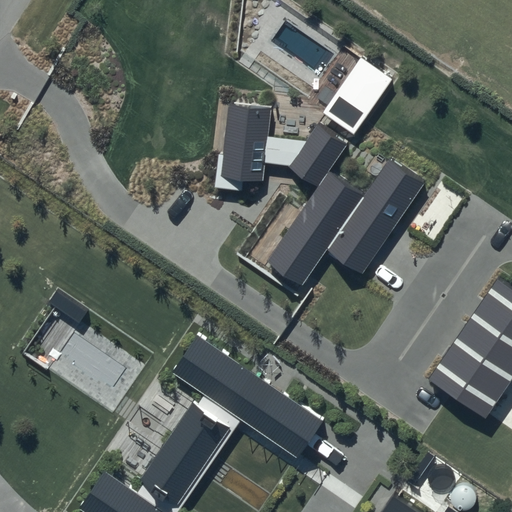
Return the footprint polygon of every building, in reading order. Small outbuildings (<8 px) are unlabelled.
[(306,283),(330,248),(367,270),(430,181),(390,152),(363,190),(332,168),(350,144),(316,120),(306,135),(268,130),(272,104),(229,98),(217,185),(245,189),(247,178),(267,181),(269,163),(292,166),(319,182),(266,255),(306,283)] [(437,370),(461,385),(452,401),(484,422),(511,377),(511,293),(493,281),(437,370)] [(183,365),(262,427),(282,400),(204,339),(183,365)] [(198,397),(145,472),(180,497),(233,422),(198,397)] [(111,511),(162,511),(112,474),(93,499),(111,511)] [(420,511),(395,495),(383,511),(420,511)]
